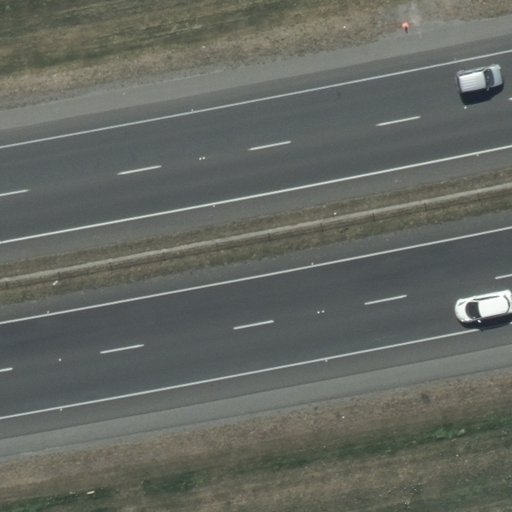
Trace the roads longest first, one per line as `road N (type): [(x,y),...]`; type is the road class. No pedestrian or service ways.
road 1 (motorway): [(0,195),(511,97)]
road 2 (motorway): [(511,274),(0,371)]
